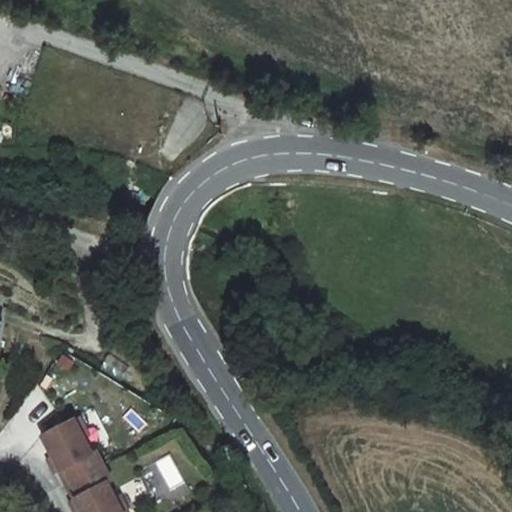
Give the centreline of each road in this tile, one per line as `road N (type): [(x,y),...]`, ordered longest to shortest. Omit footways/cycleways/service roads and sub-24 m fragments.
road 1 (secondary): [(511,212),(465,188),(305,158),(222,171),(186,191),(157,261)]
road 2 (secondary): [(157,261),(168,301),(296,511)]
road 3 (residential): [(0,214),(157,261)]
